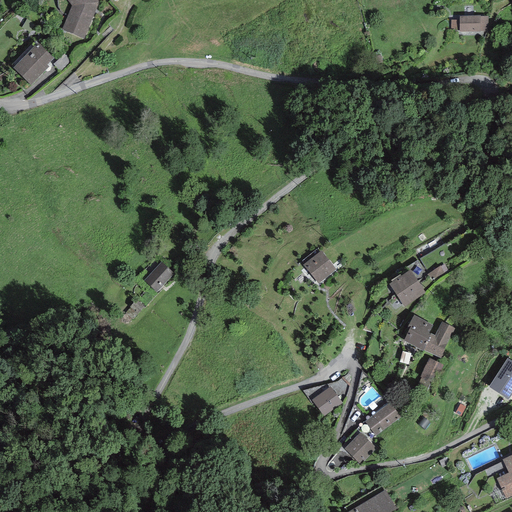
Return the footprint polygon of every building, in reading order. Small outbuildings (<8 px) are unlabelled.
[(68,0),(74,6),(63,30),(84,38),(99,3),(96,0),(68,0)] [(486,16),(460,16),(460,30),(486,29),(486,16)] [(37,45),(15,68),(30,83),(46,66),(45,65),(51,58),(37,45)] [(305,263),(318,281),(334,269),(321,251),(305,263)] [(161,262),(145,280),(156,290),(172,272),(161,262)] [(410,270),(391,282),(404,303),(423,291),(410,270)] [(440,355),(454,328),(442,322),(435,337),(428,333),(431,325),(414,317),(408,329),(410,330),(406,339),(440,355)] [(443,365),(430,359),(422,377),(435,382),(443,365)] [(511,362),(506,359),(489,387),(508,403),(511,396),(511,362)] [(330,387),(313,399),(324,414),(341,402),(330,387)] [(389,403),(366,420),(377,434),(399,416),(389,403)] [(360,433),(346,447),(360,462),(374,448),(360,433)] [(511,492),(511,454),(504,458),(510,472),(499,477),(507,495),(511,492)] [(384,490),(348,511),(387,511),(395,508),(384,490)]
